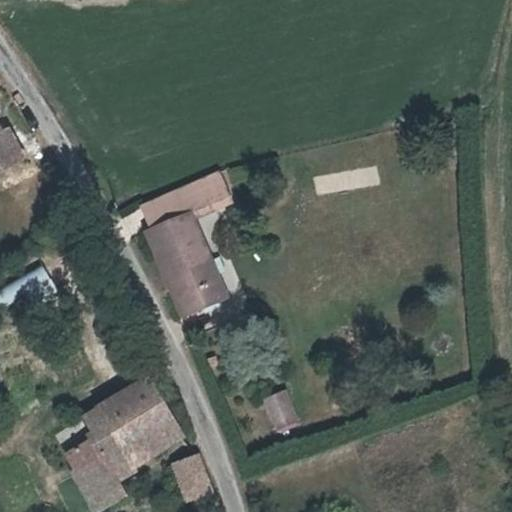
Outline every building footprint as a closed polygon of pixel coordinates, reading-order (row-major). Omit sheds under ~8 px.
[(0,92),(10,87),(0,71),(0,92)] [(0,182),(29,163),(0,112),(0,182)] [(158,222),(214,202),(223,223),(253,209),(239,176),(155,212),(158,222)] [(158,241),(167,261),(183,255),(199,293),(183,300),(196,329),(248,307),(213,227),(223,223),(214,202),(158,222),(164,237),(158,241)] [(183,255),(167,261),(183,300),(199,293),(183,255)] [(41,269),(0,284),(0,305),(48,287),(41,269)] [(116,436),(83,453),(91,470),(87,472),(107,511),(137,495),(128,480),(149,468),(144,454),(194,427),(169,376),(103,410),(116,436)] [(298,412),(288,385),(270,393),(280,419),(298,412)] [(70,427),(83,453),(116,436),(103,410),(70,427)] [(201,442),(194,427),(144,454),(149,468),(201,442)] [(167,463),(182,503),(212,493),(197,452),(167,463)]
